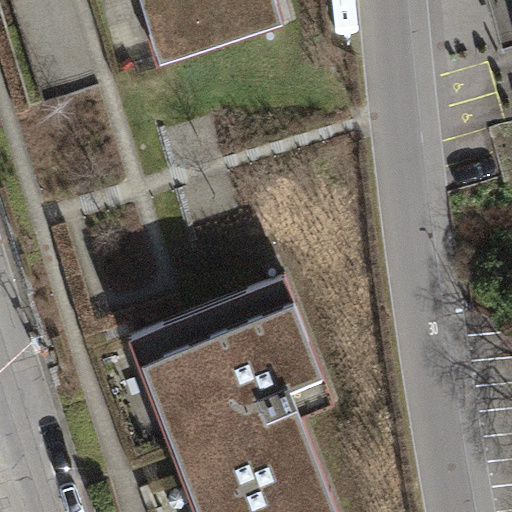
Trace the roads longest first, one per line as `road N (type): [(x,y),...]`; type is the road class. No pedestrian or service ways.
road 1 (residential): [(453,511),(412,272),(382,0)]
road 2 (residential): [(58,511),(0,326)]
